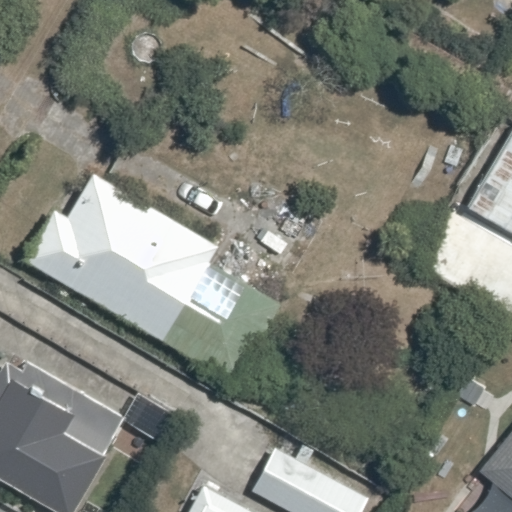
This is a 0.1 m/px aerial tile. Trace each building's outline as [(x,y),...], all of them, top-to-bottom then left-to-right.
[(511,136),(471,207),(511,230),(511,136)] [(56,208),(26,260),(239,385),(287,304),(214,261),(222,247),(96,172),(70,216),(56,208)] [(303,251),(253,220),(239,243),(289,274),(303,251)] [(0,474),(66,511),(75,511),(130,416),(30,359),(23,370),(9,362),(0,377),(0,474)] [(511,435),(484,469),(511,492),(511,435)] [(277,447),(254,490),(296,511),(364,511),(372,497),(277,447)] [(260,511),(205,483),(189,511),(260,511)] [(110,511),(88,500),(82,511),(110,511)]
